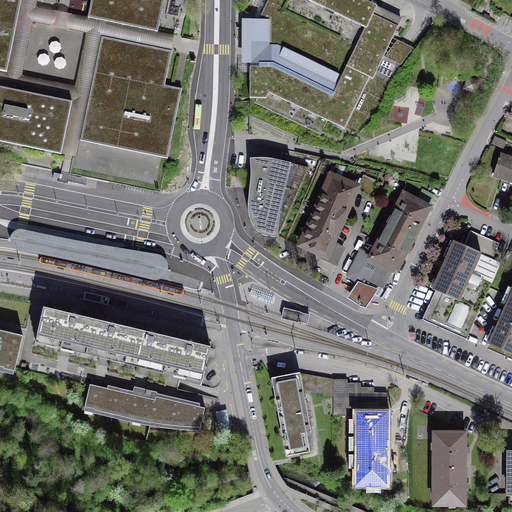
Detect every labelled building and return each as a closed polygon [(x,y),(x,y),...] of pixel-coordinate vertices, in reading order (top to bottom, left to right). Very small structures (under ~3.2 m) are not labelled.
[(21,0),(0,0),(0,70),(7,72),(21,0)] [(0,86),(20,91),(72,102),(61,154),(77,158),(80,141),(102,36),(172,51),(175,35),(158,32),(88,17),(67,13),(36,7),(37,0),(21,0),(7,72),(0,70),(0,86)] [(164,0),(91,0),(88,17),(158,32),(164,0)] [(364,140),(412,50),(402,45),(392,40),(398,26),(373,13),(366,28),(306,0),(269,0),(259,21),(239,21),(238,67),(248,68),(247,103),(319,137),(327,122),(364,140)] [(306,0),(366,28),(373,13),(377,6),(365,0),(306,0)] [(503,14),(510,18),(511,14),(511,1),(510,0),(503,14)] [(165,85),(172,51),(102,36),(80,141),(115,148),(108,182),(160,192),(167,159),(182,89),(165,85)] [(0,86),(0,142),(61,154),(72,102),(20,91),(0,86)] [(511,182),(511,158),(501,155),(494,180),(511,185),(511,182)] [(264,158),(249,158),(251,173),(248,204),(248,212),(249,219),(252,226),(256,230),(260,234),(265,236),(276,238),(307,167),(270,158),(264,158)] [(356,188),(330,176),(314,210),(341,222),(356,188)] [(363,176),(357,191),(373,197),(379,183),(363,176)] [(398,195),(380,231),(410,247),(428,210),(398,195)] [(332,242),(341,222),(314,210),(297,247),(335,264),(343,247),(332,242)] [(91,264),(154,279),(157,279),(161,278),(163,277),(166,274),(168,271),(169,268),(169,265),(169,263),(168,260),(166,257),(164,255),(161,254),(157,253),(79,240),(22,227),(19,227),(17,228),(14,229),(12,231),(11,234),(10,236),(10,238),(10,240),(10,243),(11,245),(13,247),(15,248),(17,249),(50,255),(91,264)] [(410,247),(380,231),(368,254),(359,250),(345,280),(355,282),(378,293),(389,276),(394,278),(410,247)] [(500,260),(485,253),(487,248),(455,235),(434,285),(439,287),(426,317),(444,325),(468,335),(500,260)] [(355,282),(345,296),(365,307),(378,293),(355,282)] [(250,297),(273,305),(276,296),(253,288),(250,297)] [(109,297),(85,291),(83,299),(108,304),(109,297)] [(115,304),(127,307),(128,301),(116,299),(115,304)] [(511,301),(508,300),(487,343),(511,354),(511,301)] [(114,324),(94,319),(74,315),(43,307),(36,338),(86,350),(123,359),(163,368),(202,378),(209,347),(193,343),(171,338),(154,334),(131,328),(114,324)] [(300,312),(284,308),(282,317),(282,318),(298,322),(298,321),(307,323),(309,315),(300,313),(300,312)] [(0,330),(0,367),(14,370),(22,336),(0,330)] [(272,378),(279,417),(307,411),(303,389),(300,374),(299,372),(272,378)] [(303,389),(333,395),(333,379),(301,374),(300,374),(303,389)] [(357,413),(387,413),(387,392),(374,392),(374,387),(360,387),(360,383),(347,383),(347,379),(333,379),(333,395),(333,415),(357,416),(357,413)] [(94,410),(118,416),(152,423),(177,427),(201,428),(205,409),(156,397),(156,401),(90,386),(85,407),(94,409),(94,410)] [(307,411),(279,417),(286,456),(288,456),(287,454),(299,452),(299,453),(310,451),(306,432),(311,431),(307,411)] [(357,416),(357,449),(386,449),(387,413),(357,413),(357,416)] [(432,434),(431,471),(465,472),(466,435),(432,434)] [(386,449),(357,449),(356,484),(386,485),(386,449)] [(511,451),(501,451),(500,490),(509,490),(509,502),(511,502),(511,451)] [(465,472),(431,471),(430,510),(465,511),(465,472)] [(506,496),(487,496),(487,509),(506,509),(506,496)]
